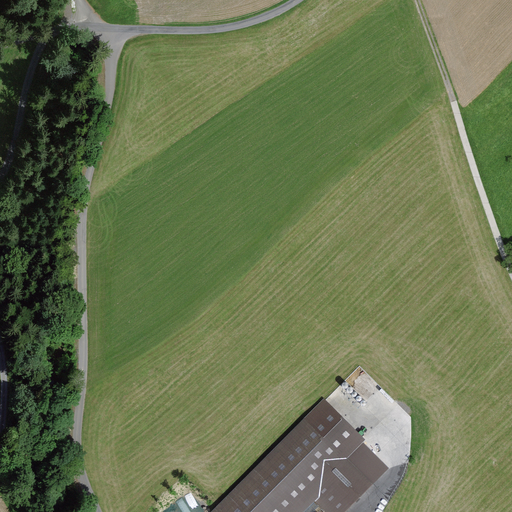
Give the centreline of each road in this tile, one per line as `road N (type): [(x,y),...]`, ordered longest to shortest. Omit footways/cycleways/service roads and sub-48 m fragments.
road 1 (unclassified): [(108,29),(113,87),(83,194),(86,341),(76,452),(98,511)]
road 2 (track): [(418,0),(511,271)]
road 3 (unclassified): [(108,29),(248,24),(297,0)]
road 4 (unclassified): [(0,180),(42,31)]
